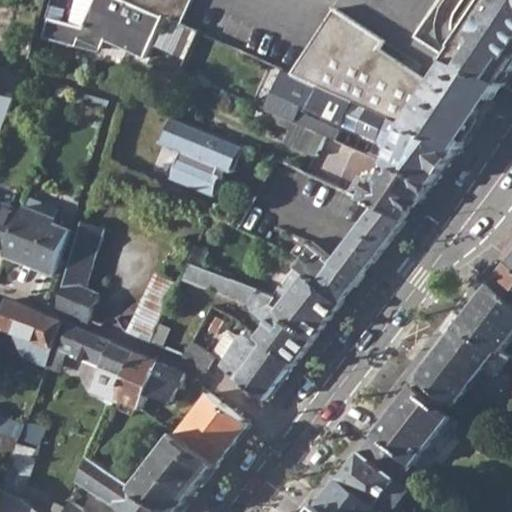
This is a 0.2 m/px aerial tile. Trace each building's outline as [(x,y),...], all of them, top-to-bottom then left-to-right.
[(0,0),(0,34),(9,37),(19,2),(13,0),(0,0)] [(109,39),(147,56),(166,17),(129,0),(98,0),(87,27),(50,16),(44,36),(79,46),(83,38),(105,48),(109,39)] [(171,19),(183,24),(195,0),(129,0),(166,17),(171,19)] [(511,0),(484,0),(465,28),(469,31),(451,58),(455,60),(458,63),(506,83),(511,74),(511,0)] [(322,86),(462,148),(463,147),(479,123),(491,105),(497,96),(506,83),(458,63),(455,60),(446,74),(439,86),(383,48),(388,41),(337,8),(295,74),(322,86)] [(183,24),(171,19),(160,46),(188,60),(201,32),(183,24)] [(183,72),(314,130),(326,136),(351,147),(357,136),(267,96),(279,66),(201,32),(188,60),(183,72)] [(388,162),(435,183),(448,167),(462,148),(322,86),(312,109),(359,131),(378,139),(381,141),(386,148),(385,153),(393,156),(388,162)] [(94,108),(109,113),(113,100),(99,95),(94,108)] [(235,172),(245,147),(173,118),(163,142),(185,152),(182,159),(180,158),(172,178),(216,196),(224,176),(219,174),(222,167),(235,172)] [(370,154),(378,139),(359,131),(357,136),(351,147),(354,147),(370,154)] [(317,155),(346,168),(348,162),(354,147),(351,147),(326,136),(317,155)] [(378,207),(407,220),(435,183),(388,162),(380,173),(373,170),(367,180),(357,176),(347,193),(378,207)] [(0,254),(8,258),(25,213),(0,203),(0,254)] [(378,207),(353,240),(335,263),(361,281),(407,220),(378,207)] [(8,258),(57,276),(74,233),(25,213),(8,258)] [(212,218),(199,246),(209,251),(222,223),(212,218)] [(61,307),(92,321),(103,293),(88,288),(106,227),(86,223),(61,307)] [(191,263),(202,267),(211,252),(209,251),(199,246),(191,263)] [(299,268),(345,303),(361,281),(335,263),(330,258),(313,246),(299,268)] [(511,296),(511,260),(495,283),(511,296)] [(273,324),(261,338),(298,364),(317,339),(273,306),(278,298),(274,297),(202,267),(191,263),(184,278),(254,304),(258,313),(273,324)] [(297,267),(274,297),(278,298),(273,306),(317,339),(345,303),(299,268),(297,267)] [(461,328),(506,352),(511,343),(511,296),(495,283),(461,328)] [(2,325),(38,340),(55,348),(64,324),(10,302),(5,317),(2,325)] [(209,320),(216,307),(218,306),(211,302),(202,315),(209,320)] [(115,331),(152,347),(156,340),(160,331),(122,313),(115,331)] [(196,343),(209,320),(202,315),(187,338),(196,343)] [(60,371),(69,352),(64,350),(73,328),(64,324),(55,348),(51,360),(49,366),(60,371)] [(110,389),(123,395),(142,356),(73,328),(64,350),(69,352),(118,371),(110,389)] [(424,376),(461,404),(489,367),(501,376),(511,362),(511,355),(506,352),(461,328),(424,376)] [(261,338),(250,330),(243,341),(233,358),(230,362),(226,368),(270,401),(298,364),(261,338)] [(217,354),(230,362),(233,358),(243,341),(230,333),(217,354)] [(187,359),(196,343),(187,338),(176,358),(186,363),(187,359)] [(33,354),(46,358),(51,360),(55,348),(38,340),(33,354)] [(152,347),(158,350),(161,342),(156,340),(152,347)] [(207,372),(215,359),(196,343),(187,359),(207,372)] [(122,398),(143,409),(152,393),(175,403),(189,375),(142,356),(123,395),(122,398)] [(417,489),(418,490),(430,473),(420,465),(456,416),(417,385),(366,452),(417,489)] [(212,393),(180,434),(221,464),(253,423),(212,393)] [(136,428),(155,440),(169,440),(175,431),(143,409),(122,398),(110,426),(118,430),(120,426),(133,432),(136,428)] [(0,417),(0,431),(23,440),(27,427),(0,417)] [(0,448),(17,454),(23,440),(0,431),(0,448)] [(138,488),(174,511),(183,511),(221,464),(180,434),(138,488)] [(418,490),(417,489),(366,452),(344,480),(381,507),(385,510),(387,511),(399,511),(408,501),(420,507),(429,496),(418,490)] [(112,500),(127,511),(174,511),(138,488),(94,460),(84,482),(112,500)] [(5,491),(22,498),(23,498),(34,467),(15,461),(11,472),(10,476),(5,491)] [(43,511),(31,502),(23,498),(22,498),(5,491),(10,476),(11,472),(0,467),(0,509),(5,511),(43,511)] [(333,511),(384,511),(385,510),(381,507),(344,480),(325,506),(333,511)] [(69,511),(87,511),(74,502),(71,509),(69,511)] [(58,503),(52,511),(69,511),(71,509),(58,503)]
